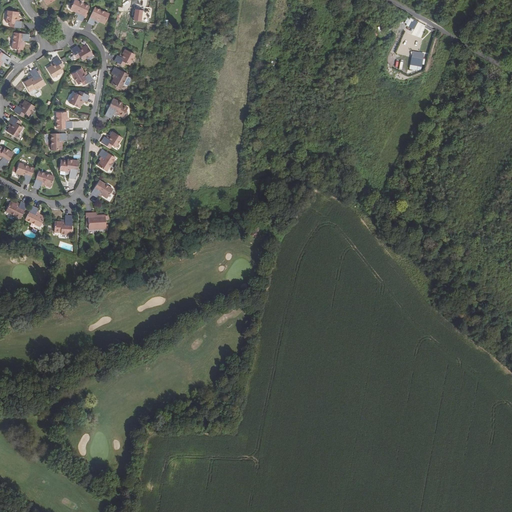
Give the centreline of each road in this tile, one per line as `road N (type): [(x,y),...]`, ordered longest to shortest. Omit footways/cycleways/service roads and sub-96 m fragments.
road 1 (residential): [(0,180),(46,203),(61,203),(80,188),(103,65),(91,38),(53,33)]
road 2 (residential): [(387,0),(511,69)]
